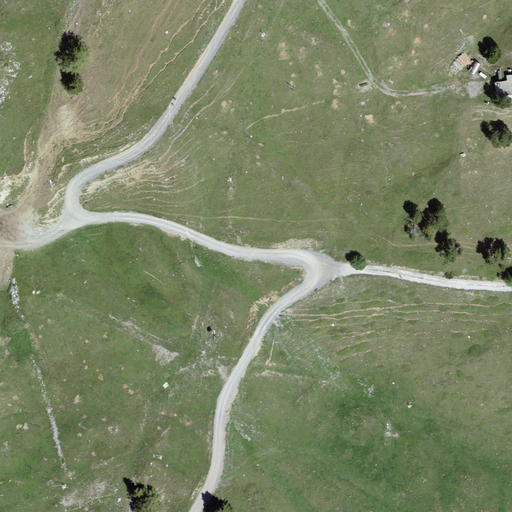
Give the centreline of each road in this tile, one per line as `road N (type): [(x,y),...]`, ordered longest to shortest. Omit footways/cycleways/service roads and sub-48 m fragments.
road 1 (track): [(200,511),(219,479),(225,404),(275,311),(328,269),(226,249),(137,219),(71,217),(75,189),(89,174),(138,155),(163,131),(245,0)]
road 2 (unknown): [(242,373),(315,412),(511,477)]
road 3 (track): [(328,269),(511,286)]
road 4 (track): [(450,87),(383,90),(320,0)]
